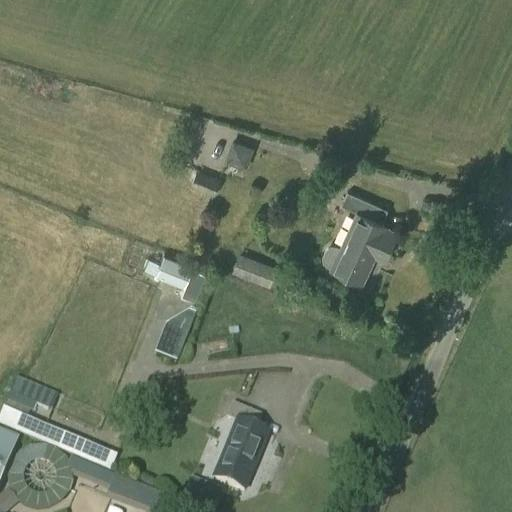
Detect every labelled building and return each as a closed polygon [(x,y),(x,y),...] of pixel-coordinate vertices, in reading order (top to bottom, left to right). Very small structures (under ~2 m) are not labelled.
[(254,149),(232,141),(224,163),(246,171),(254,149)] [(381,225),(387,211),(347,193),(341,207),(357,214),(331,271),(362,284),(387,227),(381,225)] [(273,267),(240,254),(233,272),(265,286),(273,267)] [(192,267),(163,256),(155,277),(184,288),(192,267)] [(9,395),(34,406),(41,389),(16,379),(9,395)] [(242,494),(266,436),(255,431),(260,417),(231,405),(225,419),(236,423),(212,481),(242,494)] [(116,458),(2,411),(0,415),(0,428),(110,474),(116,458)] [(0,511),(0,484),(18,442),(0,434),(0,511)]
